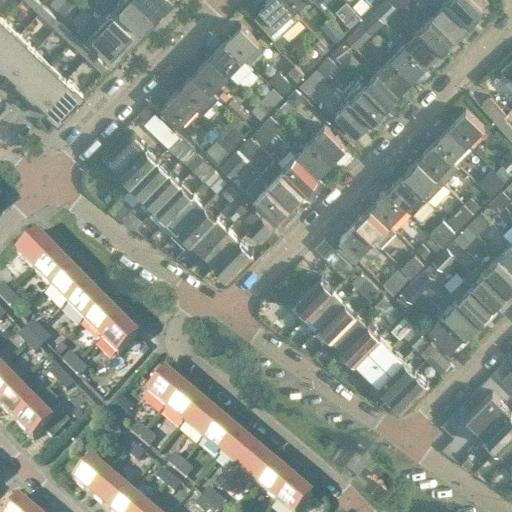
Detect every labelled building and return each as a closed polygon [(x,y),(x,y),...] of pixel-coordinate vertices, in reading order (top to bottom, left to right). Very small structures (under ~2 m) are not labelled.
[(64,0),(52,0),(50,2),(57,8),(57,7),(66,16),(74,7),(71,4),(70,5),(64,0)] [(143,29),(158,13),(143,0),(118,0),(117,4),(143,29)] [(143,0),(158,13),(170,0),(143,0)] [(262,9),(254,16),(276,38),(299,17),(293,9),(284,0),(265,0),(259,6),(262,9)] [(284,0),(293,9),(303,0),(284,0)] [(398,9),(389,0),(384,0),(373,11),(384,22),(398,9)] [(409,0),(390,0),(399,9),(406,3),(409,0)] [(471,23),(468,21),(447,0),(445,0),(433,13),(457,38),(471,23)] [(447,0),(468,21),(486,2),(484,0),(447,0)] [(351,26),(360,17),(346,2),(336,11),(351,26)] [(406,3),(399,9),(403,13),(409,7),(406,3)] [(128,45),(143,29),(117,4),(97,14),(96,14),(128,45)] [(50,22),(55,17),(44,6),(39,11),(50,22)] [(443,52),(457,38),(433,13),(419,27),(440,49),(443,52)] [(113,61),(128,45),(96,14),(96,15),(87,36),(113,61)] [(0,53),(19,33),(4,18),(0,21),(0,53)] [(375,27),(366,19),(365,18),(358,24),(368,34),(375,27)] [(66,37),(71,31),(60,21),(55,26),(66,37)] [(243,57),(259,41),(241,23),(225,40),(243,57)] [(355,47),(368,34),(358,24),(345,37),(355,47)] [(334,41),(344,32),(337,25),(328,34),(334,41)] [(427,63),(440,49),(419,27),(405,41),(427,63)] [(0,63),(10,74),(35,47),(19,33),(0,53),(0,63)] [(82,52),(87,46),(76,36),(71,41),(82,52)] [(227,73),(243,57),(225,40),(209,56),(227,73)] [(413,77),(427,63),(405,41),(391,56),(413,77)] [(340,43),(331,52),(341,62),(350,52),(340,43)] [(26,88),(51,62),(35,47),(10,74),(26,88)] [(98,66),(103,61),(92,51),(87,56),(98,66)] [(306,52),(298,60),(307,69),(315,61),(306,52)] [(211,90),(227,73),(209,56),(193,72),(211,90)] [(319,67),(332,80),(342,69),(329,56),(319,67)] [(399,91),(413,77),(391,56),(377,70),(399,91)] [(511,80),(511,56),(500,67),(510,78),(511,80)] [(42,103),(67,77),(51,62),(26,88),(42,103)] [(304,73),(303,72),(294,64),(288,71),(297,80),(304,73)] [(309,94),(326,76),(317,67),(299,85),(309,94)] [(385,105),(399,91),(377,70),(363,84),(385,105)] [(281,93),(290,84),(277,71),(268,79),(281,93)] [(211,90),(193,72),(178,88),(196,106),(203,112),(218,96),(211,90)] [(58,119),(83,93),(67,77),(42,103),(58,119)] [(371,119),(385,105),(363,84),(350,98),(371,119)] [(282,96),(282,95),(273,86),(257,103),(266,112),(282,96)] [(180,122),(196,106),(178,88),(162,105),(180,122)] [(295,106),(304,98),(295,89),(287,97),(295,106)] [(226,102),(230,98),(222,91),(218,95),(226,102)] [(502,115),(505,112),(489,95),(479,104),(495,121),(496,122),(503,115),(502,115)] [(243,119),(249,112),(231,97),(225,104),(243,119)] [(357,134),(371,119),(350,98),(335,112),(357,134)] [(261,118),(266,112),(257,103),(251,109),(261,118)] [(467,142),(483,126),(465,107),(449,124),(467,142)] [(270,114),(264,121),(273,130),(275,132),(282,126),(270,114)] [(511,139),(511,138),(511,125),(503,115),(496,122),(511,139)] [(234,144),(244,134),(229,119),(219,129),(222,132),(222,131),(234,144)] [(262,142),(273,130),(264,121),(252,133),(262,142)] [(332,160),(346,145),(324,124),(310,138),(332,160)] [(452,158),(467,142),(449,124),(433,140),(452,158)] [(218,160),(234,144),(222,131),(222,132),(206,148),(218,160)] [(169,146),(177,138),(172,132),(162,142),(168,147),(169,146)] [(135,180),(157,157),(133,133),(110,156),(135,180)] [(180,157),(190,147),(179,136),(177,138),(169,146),(180,157)] [(261,148),(249,136),(238,148),(250,159),(261,148)] [(318,174),(332,160),(310,138),(296,152),(318,174)] [(452,158),(433,140),(417,156),(444,182),(459,165),(452,158)] [(192,168),(202,158),(196,152),(186,163),(192,168)] [(296,152),(282,166),(304,188),(307,190),(311,195),(325,181),(318,174),(296,152)] [(232,153),(221,165),(234,177),(245,166),(232,153)] [(428,198),(444,182),(417,156),(401,172),(420,190),(428,198)] [(147,192),(169,169),(157,157),(135,180),(147,192)] [(505,179),(511,172),(501,163),(495,169),(505,179)] [(204,180),(214,170),(208,164),(198,174),(204,180)] [(307,190),(304,188),(282,166),(268,181),(290,202),(293,205),(307,190)] [(175,174),(177,172),(172,167),(169,169),(147,192),(142,196),(154,207),(181,180),(175,174)] [(490,195),(505,179),(495,169),(489,176),(480,185),(490,195)] [(405,206),(420,190),(401,172),(386,188),(405,206)] [(216,191),(226,181),(218,174),(209,184),(216,191)] [(166,219),(192,192),(181,180),(154,207),(166,219)] [(268,181),(254,195),(276,216),(279,219),(293,205),(290,202),(268,181)] [(231,201),(238,193),(229,184),(221,192),(231,201)] [(389,222),(405,206),(386,188),(370,204),(389,222)] [(504,205),(510,199),(501,189),(494,196),(504,205)] [(177,230),(204,203),(192,192),(166,219),(177,230)] [(473,211),(479,205),(470,196),(464,202),(473,211)] [(498,211),(504,205),(494,196),(489,202),(498,211)] [(240,214),(250,204),(244,199),(234,209),(240,214)] [(467,217),(473,211),(464,202),(458,209),(467,217)] [(193,238),(216,215),(204,203),(177,230),(189,242),(193,238)] [(396,229),(389,222),(370,204),(355,220),(373,238),(380,245),(396,229)] [(255,209),(244,220),(251,226),(261,216),(255,209)] [(477,234),(491,219),(481,210),(467,224),(477,234)] [(205,249),(227,226),(216,215),(193,238),(205,249)] [(261,242),(274,229),(261,216),(251,226),(248,229),(261,242)] [(442,243),(455,230),(443,218),(430,231),(433,234),(442,243)] [(357,255),(373,238),(355,220),(338,237),(357,255)] [(464,247),(477,234),(467,224),(454,238),(464,247)] [(217,261),(239,238),(227,226),(205,249),(217,261)] [(436,249),(442,243),(433,234),(426,240),(436,249)] [(33,273),(52,254),(35,236),(16,255),(33,273)] [(353,264),(336,247),(324,236),(315,245),(327,257),(344,274),(353,264)] [(229,273),(251,250),(239,238),(217,261),(229,273)] [(511,268),(511,241),(498,255),(511,268)] [(424,256),(430,249),(422,242),(416,248),(424,256)] [(449,262),(456,255),(446,245),(439,251),(449,262)] [(443,269),(449,262),(439,251),(432,259),(443,269)] [(50,290),(69,271),(52,254),(33,273),(50,290)] [(507,289),(511,283),(511,268),(498,255),(485,268),(507,289)] [(411,275),(416,269),(408,260),(402,266),(411,275)] [(402,266),(395,272),(404,281),(411,275),(402,266)] [(422,290),(435,277),(424,266),(411,279),(422,290)] [(492,304),(507,289),(485,268),(471,283),(492,304)] [(67,307),(86,288),(69,271),(50,290),(67,307)] [(357,287),(366,277),(360,271),(351,281),(357,287)] [(308,311),(332,287),(320,275),(296,300),(308,311)] [(492,304),(471,283),(464,276),(450,290),(457,297),(457,296),(479,318),(492,304)] [(388,277),(383,283),(392,293),(398,287),(393,282),(388,277)] [(412,300),(422,290),(411,279),(401,289),(412,300)] [(368,298),(378,289),(372,283),(363,292),(368,298)] [(0,299),(3,303),(11,295),(1,286),(0,287),(0,299)] [(320,323),(344,299),(332,287),(308,311),(320,323)] [(84,325),(103,306),(86,288),(67,307),(84,325)] [(11,311),(18,303),(11,295),(3,303),(11,311)] [(380,309),(389,300),(384,295),(375,303),(380,309)] [(465,332),(479,318),(457,296),(457,297),(443,311),(465,332)] [(331,334),(355,310),(344,299),(320,323),(331,334)] [(101,342),(120,323),(103,306),(84,325),(101,342)] [(391,322),(401,312),(395,306),(385,315),(391,322)] [(343,345),(367,321),(355,310),(331,334),(343,345)] [(450,347),(465,332),(443,311),(429,325),(450,347)] [(27,313),(20,320),(24,323),(31,316),(27,313)] [(403,333),(412,323),(407,318),(397,327),(403,333)] [(343,345),(338,351),(349,363),(355,357),(379,333),(367,321),(343,345)] [(34,339),(42,331),(33,322),(25,330),(34,339)] [(118,359),(137,340),(120,323),(101,342),(118,359)] [(415,345),(424,335),(418,329),(409,339),(415,345)] [(26,347),(34,339),(25,330),(17,338),(26,347)] [(43,348),(51,340),(42,331),(34,339),(43,348)] [(367,369),(391,345),(379,333),(355,357),(367,369)] [(35,356),(43,348),(34,339),(26,347),(35,356)] [(425,356),(435,346),(430,340),(420,351),(425,356)] [(379,380),(403,356),(391,345),(367,369),(379,380)] [(60,359),(67,352),(62,346),(55,353),(60,359)] [(436,347),(435,346),(425,356),(441,371),(450,362),(451,361),(436,347)] [(70,371),(79,363),(70,354),(62,362),(70,371)] [(389,392),(415,367),(403,355),(403,356),(379,380),(378,381),(389,392)] [(441,371),(439,373),(443,376),(453,365),(450,362),(441,371)] [(79,380),(87,371),(79,363),(70,371),(79,380)] [(57,384),(65,376),(56,367),(48,375),(57,384)] [(425,381),(427,379),(415,367),(389,392),(402,404),(405,402),(408,405),(428,385),(425,381)] [(511,373),(510,371),(502,380),(511,389),(511,373)] [(0,406),(18,389),(1,372),(0,372),(0,406)] [(66,393),(74,385),(65,376),(57,384),(66,393)] [(165,412),(182,391),(163,376),(146,396),(165,412)] [(0,409),(16,425),(35,406),(18,389),(0,406),(0,409)] [(184,427),(201,407),(182,391),(165,412),(184,427)] [(486,434),(508,411),(490,393),(467,416),(486,434)] [(122,425),(135,410),(122,399),(108,413),(122,425)] [(60,416),(52,423),(35,406),(16,425),(33,443),(43,433),(51,441),(68,424),(60,416)] [(202,443),(219,422),(201,407),(184,427),(202,443)] [(498,446),(511,431),(511,414),(508,411),(486,434),(498,446)] [(221,458),(238,437),(219,422),(202,443),(221,458)] [(140,441),(147,433),(138,425),(131,433),(140,441)] [(510,458),(511,455),(511,431),(498,446),(510,458)] [(150,448),(156,441),(147,433),(140,441),(150,448)] [(239,473),(256,453),(238,437),(221,458),(239,473)] [(128,456),(135,447),(126,439),(118,448),(128,456)] [(137,464),(145,455),(135,447),(128,456),(137,464)] [(258,489),(275,468),(256,453),(239,473),(258,489)] [(177,472),(184,463),(174,456),(168,464),(177,472)] [(91,499),(108,479),(90,463),(73,484),(91,499)] [(187,480),(193,471),(184,463),(177,472),(187,480)] [(276,504),(293,484),(275,468),(258,489),(276,504)] [(164,487),(172,478),(162,470),(155,479),(164,487)] [(174,495),(182,486),(172,478),(164,487),(174,495)] [(106,511),(112,511),(127,494),(108,479),(91,499),(106,511)] [(285,511),(301,511),(312,499),(293,484),(276,504),(285,511)] [(211,506),(218,497),(209,490),(202,498),(211,506)] [(143,511),(146,510),(127,494),(112,511),(143,511)] [(218,511),(222,511),(228,505),(218,497),(211,506),(218,511)] [(200,511),(206,511),(211,506),(202,498),(194,507),(200,511)] [(29,511),(18,502),(9,511),(29,511)]
